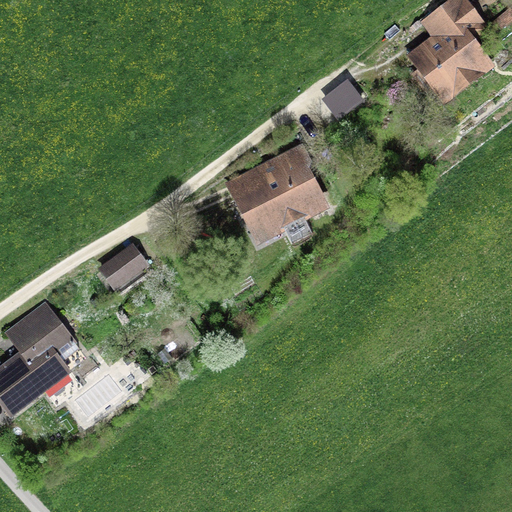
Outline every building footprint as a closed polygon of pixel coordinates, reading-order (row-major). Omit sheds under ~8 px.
[(466,0),(449,0),(420,22),(432,38),(405,58),(413,70),(409,73),(423,90),(427,87),(444,109),(496,69),(477,44),(492,32),(466,0)] [(365,102),(348,80),(321,101),(338,123),(365,102)] [(306,224),(329,214),(315,183),(324,179),(309,146),(225,184),(255,250),(286,236),(283,230),(305,220),(306,224)] [(149,266),(132,244),(98,270),(114,292),(149,266)] [(4,334),(19,353),(0,367),(0,407),(11,421),(45,395),(54,406),(77,388),(69,377),(72,374),(63,362),(80,350),(76,345),(78,344),(46,302),(4,334)] [(164,365),(173,358),(166,348),(157,355),(164,365)]
